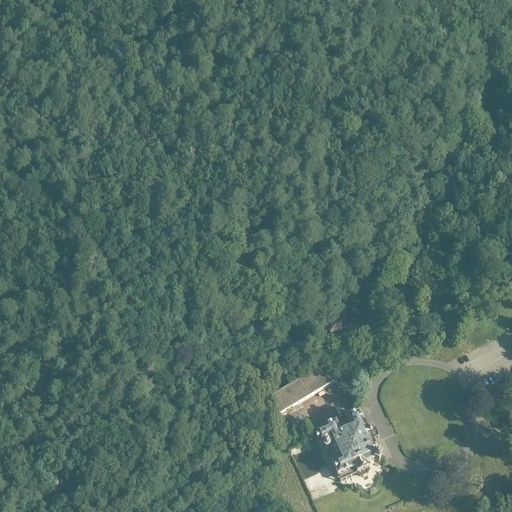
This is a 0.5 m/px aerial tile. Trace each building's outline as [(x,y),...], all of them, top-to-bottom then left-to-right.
[(463,71),(467,64),(463,62),(459,59),(455,67),(463,71)] [(324,327),(334,338),(358,316),(348,306),(324,327)] [(366,326),(359,333),(364,339),(365,338),(373,347),(379,341),(371,332),(372,332),(366,326)] [(265,402),(274,417),(336,380),(327,365),(265,402)] [(331,465),(337,478),(355,470),(357,475),(370,469),(368,465),(374,461),(379,463),(382,456),(378,455),(375,448),(376,448),(373,440),(379,437),(375,429),(369,432),(365,425),(364,425),(359,415),(346,421),(349,427),(339,431),(336,424),(322,431),(322,432),(313,436),(319,450),(323,448),(324,449),(324,450),(325,451),(326,452),(327,452),(329,451),(330,449),(331,451),(336,463),(331,465)]
